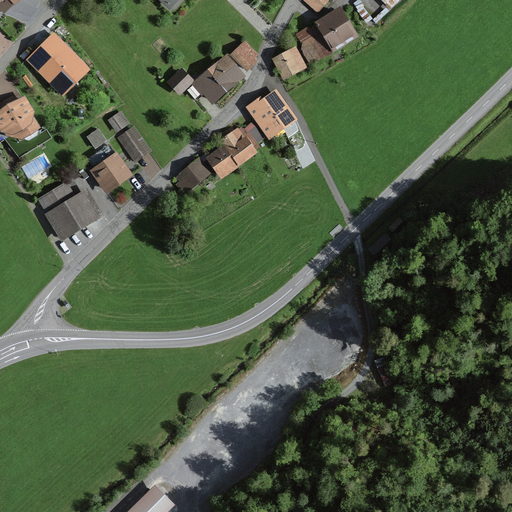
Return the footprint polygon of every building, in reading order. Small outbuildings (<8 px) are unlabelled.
[(307,0),(318,9),(325,0),(328,0),(331,2),(332,0),(307,0)] [(307,47),(302,50),(310,62),(354,36),(338,11),(318,24),(316,22),(310,26),(316,35),(304,43),(307,47)] [(63,88),(82,69),(54,41),(34,60),(63,88)] [(246,69),(255,61),(252,58),(256,54),(245,43),(232,55),(246,69)] [(304,67),(294,49),(284,55),(293,72),(304,67)] [(273,61),(282,78),(293,72),(284,55),(273,61)] [(235,68),(226,58),(217,66),(232,84),(239,77),(233,70),(235,68)] [(216,96),(217,97),(232,84),(217,66),(215,64),(192,83),(191,82),(185,88),(191,95),(201,87),(212,100),(216,96)] [(170,82),(180,92),(191,82),(181,71),(170,82)] [(283,106),(274,93),(261,102),(266,109),(269,107),(283,127),(295,118),(285,105),(283,106)] [(248,107),(269,137),(283,127),(269,107),(266,109),(261,102),(259,99),(248,107)] [(51,138),(46,130),(39,134),(28,115),(31,113),(23,100),(10,108),(9,107),(1,111),(0,109),(0,137),(2,141),(5,138),(19,157),(51,138)] [(110,121),(116,130),(127,123),(121,113),(110,121)] [(246,128),(255,143),(262,139),(257,131),(251,122),(246,128)] [(223,140),(219,142),(220,143),(224,148),(225,148),(237,164),(254,152),(246,140),(242,142),(232,127),(220,136),(223,140)] [(87,137),(95,147),(105,139),(98,129),(87,137)] [(120,138),(135,159),(148,149),(133,129),(120,138)] [(207,153),(222,174),(237,164),(225,148),(224,148),(220,143),(207,153)] [(105,189),(128,172),(109,145),(89,160),(96,169),(93,172),(105,189)] [(185,194),(191,189),(190,188),(210,172),(200,158),(177,177),(181,181),(177,185),(185,194)] [(40,199),(62,236),(100,213),(92,201),(88,204),(83,195),(75,199),(66,184),(40,199)] [(399,219),(391,228),(397,234),(405,225),(399,219)] [(385,237),(372,249),(380,258),(393,246),(385,237)] [(165,511),(171,507),(151,487),(126,511),(165,511)]
